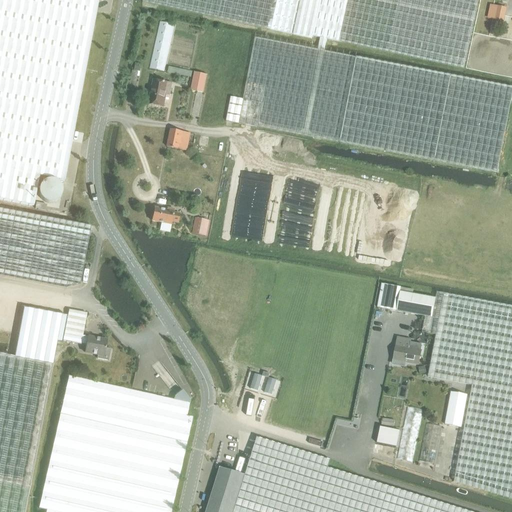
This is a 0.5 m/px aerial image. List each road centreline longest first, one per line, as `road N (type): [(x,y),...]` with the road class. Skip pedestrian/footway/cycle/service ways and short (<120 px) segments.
road 1 (tertiary): [(164,320),(108,229),(91,181),(127,0)]
road 2 (unclassified): [(481,511),(206,414)]
